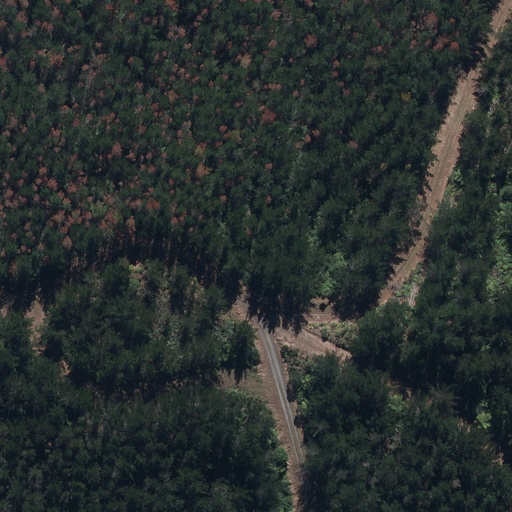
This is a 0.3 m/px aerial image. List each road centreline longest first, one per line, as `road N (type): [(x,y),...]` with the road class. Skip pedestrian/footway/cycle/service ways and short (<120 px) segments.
road 1 (track): [(511,20),(425,258),(260,338),(136,260),(0,313)]
road 2 (unclassified): [(281,511),(256,427),(233,405),(153,392),(96,402),(55,395),(0,332)]
